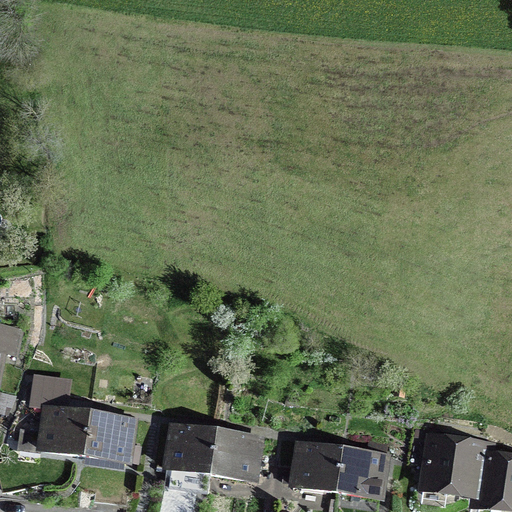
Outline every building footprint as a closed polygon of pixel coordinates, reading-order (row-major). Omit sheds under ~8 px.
[(19,332),(0,328),(0,414),(6,415),(14,398),(0,395),(0,357),(1,354),(15,357),(19,332)] [(132,425),(105,422),(71,417),(45,413),(39,454),(126,466),(132,425)] [(258,443),(228,439),(201,435),(171,431),(165,472),(252,484),(258,443)] [(511,511),(511,463),(490,461),(482,449),(427,442),(421,491),(467,497),(468,495),(472,495),(475,496),(479,496),(483,497),(481,510),(498,511),(511,511)] [(384,461),(355,457),(333,454),(297,449),(291,490),(378,502),(384,461)] [(37,488),(29,457),(0,463),(0,473),(5,496),(37,488)]
